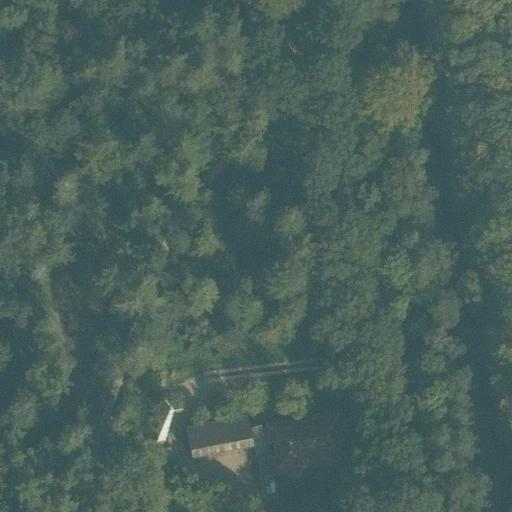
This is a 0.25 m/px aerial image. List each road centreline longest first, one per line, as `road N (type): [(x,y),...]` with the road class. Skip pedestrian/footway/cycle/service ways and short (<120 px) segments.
road 1 (unclassified): [(405,511),(409,489),(315,0)]
road 2 (tertiary): [(511,123),(488,0)]
